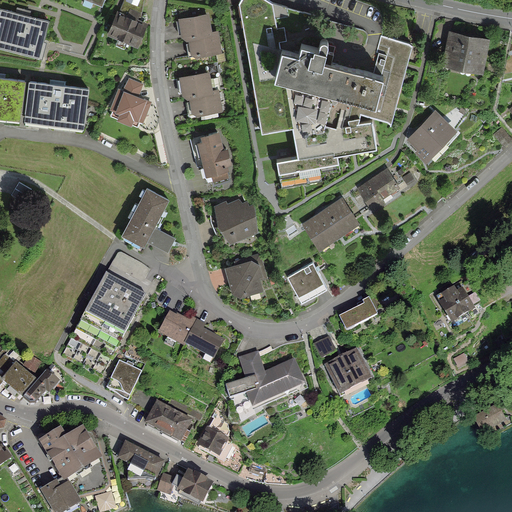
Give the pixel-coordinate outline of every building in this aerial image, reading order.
[(124,0),(110,32),(137,43),(145,22),(136,18),(143,0),(124,0)] [(272,4),(265,0),(241,0),(239,5),(262,135),(293,130),(297,159),(276,163),(279,176),(339,166),(338,158),(377,151),(372,122),(359,125),(361,115),(392,125),(402,87),(412,47),(380,37),(373,79),(348,73),(325,67),(329,48),(327,45),(324,44),(320,46),(318,54),(301,50),(299,60),(283,56),(280,43),(287,41),(283,27),(278,28),(272,4)] [(50,20),(0,9),(0,45),(42,55),(50,20)] [(189,34),(210,31),(207,14),(181,18),(184,35),(189,34)] [(210,31),(189,34),(192,53),(220,49),(217,30),(210,31)] [(484,38),(451,32),(446,63),(479,69),(484,38)] [(191,93),(211,90),(208,72),(182,76),(185,94),(191,93)] [(25,79),(0,76),(0,112),(20,115),(25,79)] [(118,89),(110,109),(120,114),(117,121),(132,127),(134,120),(143,124),(151,102),(138,97),(143,84),(128,78),(123,91),(118,89)] [(88,87),(33,80),(29,115),(84,122),(88,87)] [(211,90),(191,93),(194,112),(220,108),(217,89),(211,90)] [(454,129),(435,111),(410,138),(420,147),(418,150),(427,158),(454,129)] [(224,132),(193,140),(202,179),(233,171),(224,132)] [(387,169),(360,187),(373,208),(384,200),(381,196),(398,185),(387,169)] [(171,201),(145,189),(124,234),(150,246),(153,241),(174,251),(180,238),(158,228),(171,201)] [(244,195),(214,208),(230,243),(259,230),(244,195)] [(342,199),(305,223),(320,245),(356,220),(342,199)] [(144,282),(151,266),(118,252),(109,273),(132,283),(134,278),(144,282)] [(262,258),(228,268),(238,300),(272,290),(262,258)] [(312,262),(289,275),(302,298),(326,285),(312,262)] [(146,294),(107,274),(62,356),(101,377),(146,294)] [(446,299),(441,302),(452,321),(473,308),(462,290),(457,293),(454,288),(444,295),(446,299)] [(341,317),(347,329),(376,314),(368,299),(364,301),(365,304),(341,317)] [(198,328),(172,316),(164,333),(190,345),(198,328)] [(232,344),(202,330),(194,347),(224,361),(232,344)] [(328,338),(315,345),(321,357),(334,350),(328,338)] [(356,351),(328,366),(341,393),(370,379),(356,351)] [(231,397),(247,391),(254,406),(304,384),(294,361),(264,374),(258,354),(240,359),(247,379),(227,386),(231,397)] [(0,385),(4,381),(24,398),(38,381),(6,355),(0,362),(0,385)] [(41,363),(29,357),(24,366),(35,372),(41,363)] [(142,372),(119,361),(107,387),(118,392),(121,396),(128,399),(142,372)] [(38,381),(24,398),(31,404),(36,404),(47,391),(49,392),(59,381),(47,370),(38,381)] [(511,395),(473,417),(485,440),(511,425),(511,395)] [(193,419),(157,400),(144,424),(181,443),(193,419)] [(37,437),(65,480),(70,477),(82,496),(105,491),(111,484),(97,440),(83,428),(66,438),(61,428),(46,439),(41,434),(37,437)] [(233,444),(207,431),(199,447),(225,460),(233,444)] [(129,462),(130,482),(163,480),(163,477),(168,464),(125,446),(120,458),(129,462)] [(3,455),(0,450),(0,464),(11,458),(7,452),(3,455)] [(251,464),(249,471),(262,476),(265,469),(251,464)] [(218,487),(192,475),(184,493),(209,505),(218,487)] [(180,481),(168,476),(161,495),(173,499),(180,481)] [(63,511),(81,502),(69,483),(61,488),(57,482),(42,491),(55,511),(63,511)] [(113,493),(96,497),(99,511),(107,511),(118,509),(113,493)]
